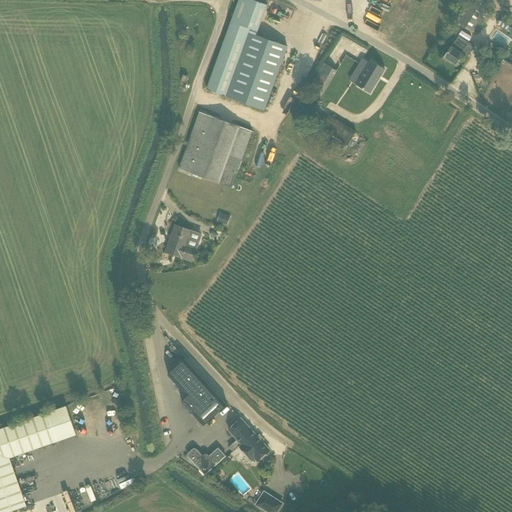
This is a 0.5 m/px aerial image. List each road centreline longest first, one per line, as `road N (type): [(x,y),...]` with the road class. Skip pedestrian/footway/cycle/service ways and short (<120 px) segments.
road 1 (unclassified): [(295,447),(235,401),(156,313),(143,281),(145,236),(228,0)]
road 2 (unclassified): [(511,130),(382,43),(297,0)]
road 3 (track): [(402,511),(295,447)]
